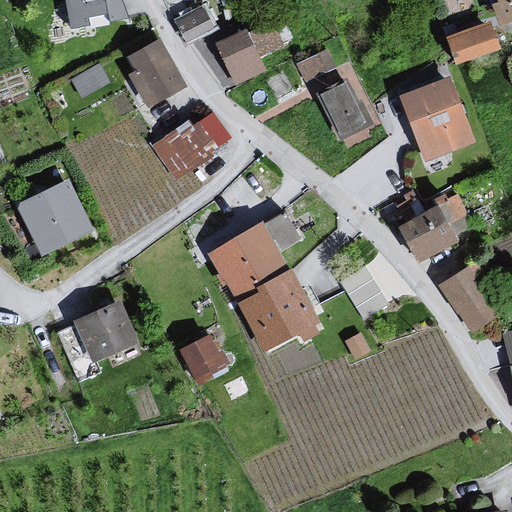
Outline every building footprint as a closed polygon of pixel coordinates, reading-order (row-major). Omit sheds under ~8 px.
[(123,0),(66,0),(68,31),(93,28),(92,19),(106,17),(111,24),(132,23),(123,0)] [(511,0),(501,0),(503,4),(497,8),(504,25),(511,22),(511,0)] [(179,14),(188,34),(214,23),(205,2),(179,14)] [(495,25),(451,42),(461,69),(506,52),(495,25)] [(248,35),(218,50),(238,91),(268,77),(261,62),(286,53),(275,28),(248,35)] [(297,58),(306,77),(337,62),(328,43),(297,58)] [(163,44),(133,62),(138,74),(129,79),(148,109),(190,89),(163,44)] [(102,63),(75,72),(80,89),(108,79),(102,63)] [(428,164),(476,143),(456,83),(403,101),(428,164)] [(351,88),(326,99),(344,141),(370,126),(351,88)] [(172,132),(151,147),(172,182),(221,154),(230,140),(215,117),(195,129),(191,123),(174,135),(172,132)] [(71,183),(21,210),(42,261),(97,237),(71,183)] [(437,210),(400,230),(422,262),(463,244),(460,235),(471,229),(455,196),(433,204),(437,210)] [(267,226),(205,256),(235,300),(287,268),(267,226)] [(511,312),(486,265),(448,285),(476,336),(511,316),(511,312)] [(386,301),(366,269),(344,283),(365,314),(386,301)] [(298,278),(247,306),(269,358),(321,331),(298,278)] [(125,305),(56,338),(79,388),(145,354),(125,305)] [(511,326),(503,329),(511,362),(511,361),(511,326)] [(216,340),(187,353),(204,391),(234,377),(216,340)]
